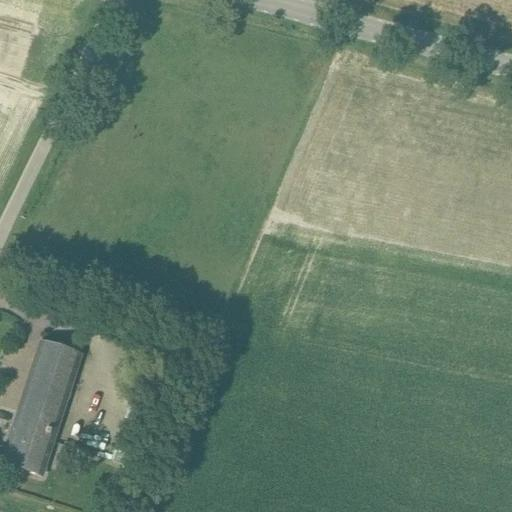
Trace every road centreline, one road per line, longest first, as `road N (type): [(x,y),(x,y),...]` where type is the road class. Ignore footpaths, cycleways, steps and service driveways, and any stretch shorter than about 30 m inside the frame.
road 1 (tertiary): [(511,71),(250,0)]
road 2 (unclassified): [(0,235),(115,0)]
